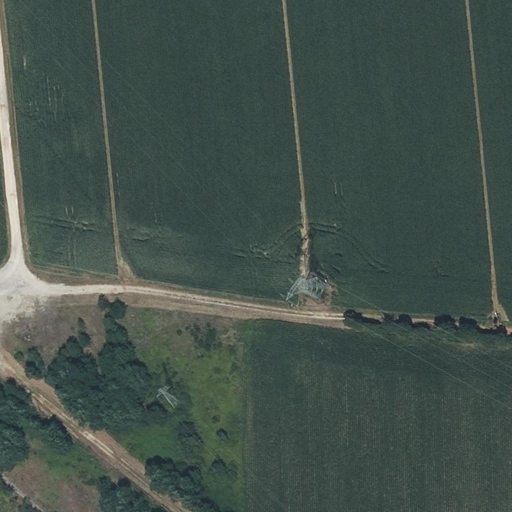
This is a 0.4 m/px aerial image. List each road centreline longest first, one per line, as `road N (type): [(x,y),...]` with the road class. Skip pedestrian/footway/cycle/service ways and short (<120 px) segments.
road 1 (track): [(15,275),(511,335)]
road 2 (track): [(0,356),(52,412),(181,511)]
road 3 (track): [(0,286),(15,275),(17,245),(0,67)]
